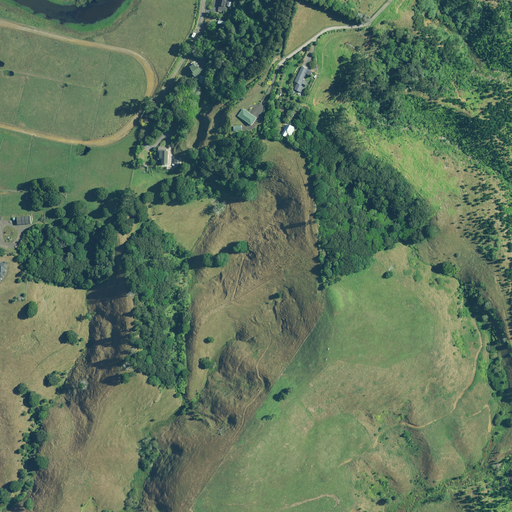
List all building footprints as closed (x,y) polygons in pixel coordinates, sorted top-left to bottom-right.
[(227,8),(224,7),(225,0),(219,0),(217,10),(222,11),(225,12),(227,8)] [(199,68),(195,60),(190,63),(192,65),(189,67),(191,70),(190,70),(194,77),(204,71),(201,67),(199,68)] [(294,86),(296,87),(295,89),(301,93),(304,87),(302,86),(304,80),(303,80),(306,74),(312,77),(314,74),(311,73),(312,71),(308,69),(302,66),(295,82),(298,83),(297,84),(295,83),(294,86)] [(257,118),(244,109),(239,116),(252,125),(257,118)] [(296,128),(288,123),(282,134),(286,137),(288,134),(291,136),(296,128)] [(168,164),(168,150),(158,150),(158,159),(163,160),(163,164),(168,164)] [(31,220),(31,216),(17,217),(18,225),(31,224),(31,220)]
